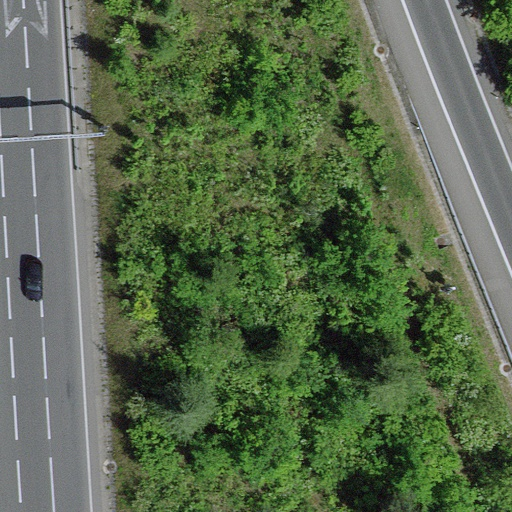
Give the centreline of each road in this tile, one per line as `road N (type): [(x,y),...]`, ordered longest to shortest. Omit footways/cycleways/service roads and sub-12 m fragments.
road 1 (motorway): [(10,0),(48,511)]
road 2 (motorway): [(425,0),(511,226)]
